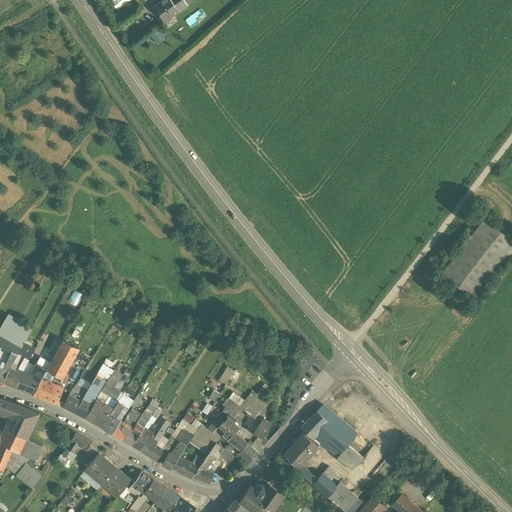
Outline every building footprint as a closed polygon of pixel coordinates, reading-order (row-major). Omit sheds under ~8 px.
[(113,0),(118,9),(133,1),(132,0),(113,0)] [(170,0),(163,0),(154,7),(164,22),(179,11),(170,0)] [(170,0),(179,11),(193,0),(170,0)] [(511,239),(484,218),(441,273),(472,298),(511,246),(511,239)] [(78,308),(85,294),(76,288),(68,302),(78,308)] [(30,332),(6,318),(0,328),(0,348),(10,355),(15,357),(19,350),(21,348),(14,343),(18,336),(25,341),(30,332)] [(125,353),(132,338),(125,335),(118,350),(125,353)] [(25,341),(18,336),(14,343),(21,348),(24,343),(25,341)] [(76,348),(63,341),(59,350),(73,357),(78,349),(76,348)] [(35,349),(24,343),(21,348),(19,350),(18,353),(29,360),(35,349)] [(0,348),(0,361),(2,362),(6,364),(8,359),(10,355),(0,348)] [(73,357),(59,350),(48,370),(47,371),(62,379),(73,357)] [(2,362),(0,361),(0,385),(1,386),(3,382),(10,369),(13,361),(8,359),(6,364),(2,362)] [(113,372),(103,365),(99,373),(106,378),(108,380),(113,372)] [(29,376),(21,373),(21,374),(15,387),(33,394),(42,379),(46,371),(47,371),(48,370),(46,369),(44,372),(34,366),(29,376)] [(221,381),(228,385),(236,371),(229,367),(221,381)] [(10,369),(3,382),(15,387),(21,374),(19,373),(10,369)] [(47,371),(46,371),(42,379),(58,386),(62,379),(47,371)] [(113,372),(110,377),(118,381),(122,376),(113,372)] [(105,381),(106,378),(99,373),(96,376),(105,381)] [(105,381),(96,376),(93,382),(101,387),(105,381)] [(102,391),(109,396),(118,381),(110,377),(102,391)] [(217,382),(208,377),(205,382),(214,387),(217,382)] [(58,386),(42,379),(33,394),(56,404),(63,388),(58,386)] [(101,387),(93,382),(87,392),(82,399),(91,404),(101,387)] [(76,386),(69,396),(80,402),(82,399),(87,392),(76,386)] [(114,389),(109,396),(115,400),(120,393),(114,389)] [(96,400),(104,404),(109,396),(102,391),(96,400)] [(233,394),(229,399),(230,400),(241,407),(246,400),(239,396),(238,397),(233,394)] [(80,402),(69,396),(62,407),(74,413),(80,402)] [(104,404),(111,408),(115,400),(109,396),(104,404)] [(9,402),(0,399),(0,411),(4,413),(9,402)] [(91,404),(82,399),(80,402),(74,413),(85,419),(91,408),(93,405),(91,404)] [(96,400),(91,408),(99,413),(104,404),(96,400)] [(241,407),(230,400),(225,407),(223,411),(224,412),(228,415),(229,415),(234,419),(241,408),(241,407)] [(124,406),(118,401),(113,409),(110,414),(116,419),(124,406)] [(9,402),(4,413),(11,416),(16,405),(9,402)] [(104,404),(99,413),(93,423),(101,428),(110,414),(113,409),(111,408),(104,404)] [(29,409),(16,405),(11,416),(6,428),(26,439),(39,413),(29,409)] [(156,409),(150,405),(145,412),(151,416),(154,412),(156,409)] [(322,405),(300,428),(311,438),(315,435),(340,455),(357,434),(322,405)] [(222,414),(213,407),(208,416),(215,422),(222,414)] [(99,413),(91,408),(85,419),(93,423),(99,413)] [(142,411),(138,409),(133,415),(138,417),(142,411)] [(145,412),(137,423),(144,428),(148,421),(151,416),(145,412)] [(200,426),(193,436),(212,449),(222,435),(225,431),(219,426),(228,415),(224,412),(222,414),(215,422),(208,432),(200,426)] [(116,419),(110,414),(101,428),(112,434),(121,422),(116,419)] [(131,414),(124,423),(132,427),(138,417),(133,415),(131,414)] [(228,415),(219,426),(225,431),(226,431),(228,428),(232,423),(233,423),(235,420),(234,419),(229,415),(228,415)] [(257,416),(247,430),(258,437),(263,429),(261,427),(264,421),(257,416)] [(169,423),(162,418),(158,424),(166,428),(169,423)] [(182,420),(165,448),(169,451),(168,453),(169,454),(172,455),(181,443),(186,446),(193,436),(200,426),(202,424),(195,420),(191,426),(182,420)] [(269,424),(264,421),(261,427),(263,429),(258,437),(266,440),(269,424)] [(124,423),(121,422),(112,434),(123,441),(130,430),(132,427),(124,423)] [(144,428),(137,423),(132,431),(130,430),(123,441),(132,446),(144,428)] [(232,423),(228,428),(226,431),(225,431),(222,435),(228,440),(235,433),(234,433),(239,428),(233,423),(232,423)] [(158,424),(150,437),(158,442),(166,428),(158,424)] [(26,439),(6,428),(4,434),(0,443),(12,449),(20,453),(26,439)] [(144,428),(132,446),(140,451),(147,440),(148,440),(152,433),(147,430),(144,428)] [(77,433),(67,448),(74,453),(84,438),(77,433)] [(248,444),(235,433),(228,440),(241,451),(248,444)] [(303,433),(284,455),(297,469),(301,465),(317,446),(303,433)] [(169,441),(161,436),(156,445),(163,450),(169,441)] [(158,442),(150,437),(148,440),(156,445),(158,442)] [(148,440),(147,440),(140,451),(156,461),(163,450),(156,445),(148,440)] [(12,449),(0,443),(0,459),(6,463),(12,449)] [(181,443),(172,455),(178,459),(183,451),(186,446),(181,443)] [(222,448),(216,444),(213,448),(219,453),(222,448)] [(258,454),(248,444),(241,451),(238,454),(249,463),(258,454)] [(236,452),(227,446),(221,455),(230,461),(236,452)] [(67,448),(62,457),(68,461),(74,453),(67,448)] [(169,451),(165,448),(163,450),(156,461),(162,465),(169,454),(168,453),(169,451)] [(198,468),(192,478),(210,484),(214,472),(207,470),(210,465),(212,467),(216,461),(214,460),(219,453),(213,448),(203,461),(198,468)] [(98,454),(84,471),(101,485),(115,467),(98,454)] [(172,455),(169,454),(162,465),(170,470),(172,468),(178,459),(172,455)] [(26,461),(20,455),(16,459),(22,465),(26,461)] [(197,457),(196,456),(192,465),(198,468),(203,461),(200,458),(197,457)] [(182,460),(179,458),(178,459),(172,468),(186,476),(192,465),(182,460)] [(192,465),(186,476),(192,478),(198,468),(192,465)] [(322,474),(317,479),(301,465),(297,469),(305,478),(344,511),(357,497),(340,482),(336,486),(322,474)] [(115,467),(101,485),(117,498),(130,480),(115,467)] [(342,479),(329,467),(322,474),(336,486),(340,482),(342,479)] [(153,480),(141,472),(131,486),(143,494),(153,480)] [(166,489),(153,480),(143,494),(147,497),(155,503),(166,489)] [(254,490),(250,487),(239,503),(250,511),(255,511),(262,503),(273,511),(284,496),(268,484),(265,488),(262,486),(256,487),(254,490)] [(166,489),(155,503),(164,510),(170,502),(174,505),(179,498),(166,489)] [(134,511),(136,511),(147,497),(143,494),(141,498),(139,497),(129,509),(134,511)] [(421,511),(401,495),(393,505),(400,511),(421,511)] [(382,504),(372,497),(368,502),(363,508),(367,511),(378,511),(384,506),(383,506),(384,504),(383,503),(382,504)] [(174,505),(172,508),(178,511),(183,511),(189,505),(179,498),(174,505)] [(235,501),(228,509),(231,511),(242,511),(246,509),(235,501)]
